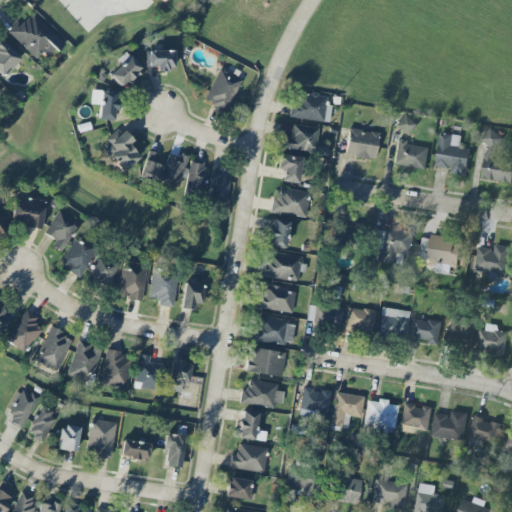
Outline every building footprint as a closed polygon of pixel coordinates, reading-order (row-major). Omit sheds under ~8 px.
[(42,52),(48,58),(63,43),(32,14),(19,28),(15,24),(7,33),(35,59),(42,52)] [(0,42),(0,75),(3,78),(20,58),(1,42),(0,42)] [(173,50),(145,51),(146,67),(155,67),(155,72),(173,71),(173,50)] [(116,60),(120,64),(108,75),(120,88),(140,68),(125,52),(116,60)] [(241,80),(218,69),(203,102),(225,113),(241,80)] [(97,120),(114,121),(115,92),(90,91),(89,104),(98,105),(97,120)] [(288,117),(326,123),(330,97),(297,92),(295,105),(290,105),(288,117)] [(403,115),(395,126),(407,136),(416,125),(403,115)] [(318,129),(292,124),(289,138),(282,137),(280,146),(313,153),(318,129)] [(138,158),(128,145),(131,142),(118,127),(104,140),(108,145),(102,150),(121,173),(138,158)] [(379,133),(349,128),(344,155),(374,161),(379,133)] [(510,183),(511,166),(511,162),(495,160),(498,133),(485,132),(484,143),(485,143),(481,179),(510,183)] [(434,166),(450,169),(449,174),(465,177),(469,148),(459,146),(460,137),(439,133),(434,166)] [(397,140),(393,164),(424,169),(427,148),(404,145),(405,141),(397,140)] [(138,178),(155,183),(161,165),(153,163),(155,154),(146,151),(138,178)] [(177,187),(186,159),(168,153),(164,167),(162,166),(157,181),(177,187)] [(281,181),(297,184),(301,158),(279,154),(276,169),(283,170),(281,181)] [(204,164),(188,163),(186,194),(202,195),(204,164)] [(226,202),(229,170),(212,168),(209,201),(226,202)] [(308,193),(280,188),(278,198),(272,196),(269,212),(304,218),(308,193)] [(9,224),(39,228),(43,201),(13,197),(9,224)] [(51,247),(59,252),(77,223),(56,211),(43,234),(54,241),(51,247)] [(267,247),(286,248),(287,220),(272,219),(271,223),(263,223),(262,228),(268,229),(267,247)] [(409,255),(411,230),(384,228),(383,233),(376,232),(374,262),(395,264),(395,255),(409,255)] [(426,263),(457,266),(459,239),(429,236),(426,263)] [(58,264),(79,277),(95,249),(75,237),(58,264)] [(510,247),(494,245),(493,250),(477,248),(474,271),(506,275),(510,247)] [(297,282),(301,257),(271,252),(269,264),(263,263),(261,276),(297,282)] [(86,278),(107,288),(117,268),(96,258),(86,278)] [(121,271),(115,295),(127,298),(127,299),(140,302),(147,266),(127,262),(125,272),(121,271)] [(177,272),(151,268),(147,296),(158,298),(157,305),(171,308),(177,272)] [(199,304),(202,286),(184,283),(179,308),(192,310),(193,303),(199,304)] [(256,309),(291,313),(294,287),(259,284),(256,309)] [(340,326),(341,304),(308,303),(306,324),(340,326)] [(0,327),(10,317),(0,307),(0,327)] [(375,312),(347,307),(343,330),(371,334),(375,312)] [(378,337),(406,338),(408,310),(379,309),(378,337)] [(23,353),(42,326),(22,312),(3,339),(23,353)] [(256,316),(252,340),(291,345),(294,321),(256,316)] [(440,321),(411,319),(410,341),(439,343),(440,321)] [(474,322),(449,319),(447,342),(472,344),(474,322)] [(477,352),(504,355),(506,332),(497,331),(497,326),(481,324),(477,352)] [(49,328),(33,359),(56,371),(72,339),(49,328)] [(65,374),(88,383),(101,350),(78,341),(65,374)] [(245,373),(281,376),(284,352),(247,349),(245,373)] [(100,385),(125,389),(129,360),(120,359),(121,352),(105,350),(100,385)] [(148,362),(149,356),(136,355),(132,388),(155,390),(159,363),(148,362)] [(180,393),(181,383),(187,384),(190,364),(170,361),(165,390),(180,393)] [(277,383),(247,380),(247,389),(240,389),(239,404),(272,407),(273,403),(281,404),(282,392),(276,391),(277,383)] [(302,387),(298,409),(326,414),(330,393),(302,387)] [(17,388),(4,410),(13,415),(8,423),(20,430),(37,400),(17,388)] [(362,397),(334,394),(330,427),(341,428),(342,416),(360,418),(362,397)] [(395,406),(387,405),(387,400),(378,399),(377,402),(365,401),(362,432),(392,435),(395,406)] [(400,426),(428,430),(431,407),(402,404),(400,426)] [(26,436),(42,443),(55,415),(40,408),(26,436)] [(253,441),(258,413),(240,410),(235,438),(253,441)] [(434,414),(447,416),(447,418),(449,418),(450,411),(466,414),(462,441),(431,436),(434,414)] [(499,424),(473,416),(466,437),(493,445),(499,424)] [(111,456),(114,423),(90,420),(87,454),(111,456)] [(76,452),(78,427),(63,425),(63,430),(57,429),(55,449),(76,452)] [(511,433),(509,433),(502,452),(511,455),(511,433)] [(182,468),(183,434),(164,434),(164,468),(182,468)] [(119,457),(147,460),(149,443),(121,440),(119,457)] [(267,448),(235,443),(231,469),(263,473),(267,448)] [(363,482),(338,476),(332,500),(357,505),(363,482)] [(224,496),(250,501),(254,482),(227,477),(224,496)] [(402,511),(405,484),(373,480),(371,503),(386,504),(386,509),(402,511)] [(434,485),(417,484),(414,511),(443,511),(445,495),(433,494),(434,485)] [(0,511),(4,511),(11,498),(0,491),(0,511)] [(29,511),(35,499),(19,492),(11,511),(29,511)] [(488,511),(489,509),(483,507),(485,501),(473,498),(472,502),(461,499),(457,511),(488,511)] [(57,511),(59,507),(40,502),(37,511),(57,511)]
